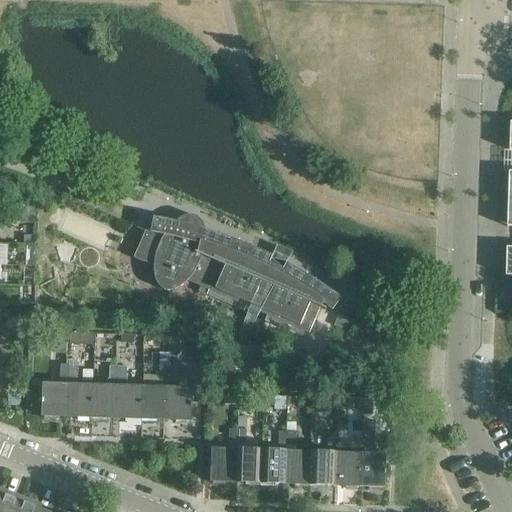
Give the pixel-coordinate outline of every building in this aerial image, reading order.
[(309,277),(287,264),(273,257),(248,246),(241,243),(216,234),(205,230),(204,228),(204,226),(203,224),(202,222),(199,220),(197,218),(195,217),(194,217),(191,216),(187,217),(186,217),(183,218),(182,219),(179,220),(176,223),(154,218),(151,234),(165,236),(163,240),(146,232),(134,258),(155,267),(154,269),(154,271),(155,274),(155,277),(155,278),(156,281),(157,284),(159,286),(159,287),(161,289),(163,290),(166,291),(168,292),(171,291),(174,291),(178,289),(181,287),(185,285),(187,282),(209,291),(207,295),(222,302),(224,297),(231,300),(229,305),(244,311),(245,307),(267,316),(266,320),(280,327),(282,323),(289,326),(287,330),(302,336),(303,332),(309,334),(321,307),(320,307),(322,304),(332,312),(342,299),(330,291),(316,281),(309,277)] [(68,379),(69,366),(61,366),(60,379),(68,379)] [(77,380),(77,366),(69,366),(68,379),(77,380)] [(117,419),(118,389),(119,368),(110,367),(110,388),(93,388),(92,421),(107,421),(107,419),(117,419)] [(142,422),(143,389),(126,389),(127,368),(119,368),(118,389),(117,419),(127,419),(127,422),(142,422)] [(167,390),(168,382),(168,369),(160,369),(159,390),(143,389),(142,422),(157,423),(157,420),(167,421),(167,390)] [(176,383),(176,369),(168,369),(168,382),(176,383)] [(67,418),(68,387),(43,386),(42,417),(44,417),(44,419),(57,420),(57,417),(67,418)] [(92,421),(93,388),(68,387),(67,418),(77,418),(77,420),(92,421)] [(192,421),(193,395),(193,391),(167,390),(167,421),(176,421),(176,423),(189,424),(189,421),(192,421)] [(295,447),(296,426),(288,426),(288,433),(287,446),(295,447)] [(237,445),(238,431),(230,431),(229,444),(237,445)] [(246,445),(246,432),(238,431),(237,445),(246,445)] [(287,446),(288,433),(279,433),(279,446),(287,446)] [(337,448),(337,435),(329,434),(328,448),(337,448)] [(345,448),(345,435),(337,435),(337,448),(345,448)] [(370,449),(370,436),(362,436),(361,449),(370,449)] [(236,483),(237,452),(212,451),(211,482),(213,482),(213,485),(226,485),(226,483),(236,483)] [(261,486),(262,453),(237,452),(236,483),(246,483),(246,486),(261,486)] [(286,485),(287,454),(262,453),(261,486),(276,487),(276,484),(286,485)] [(310,488),(311,455),(287,454),(286,485),(295,485),(295,488),(310,488)] [(335,486),(336,456),(311,455),(310,488),(325,489),(325,486),(335,486)] [(360,487),(361,456),(336,456),(335,486),(345,487),(345,489),(358,490),(358,487),(360,487)] [(385,488),(386,457),(361,456),(360,487),(370,487),(370,490),(383,490),(383,488),(385,488)] [(0,511),(17,511),(22,499),(2,491),(0,496),(0,511)] [(44,511),(40,511),(42,507),(22,499),(17,511),(44,511)]
